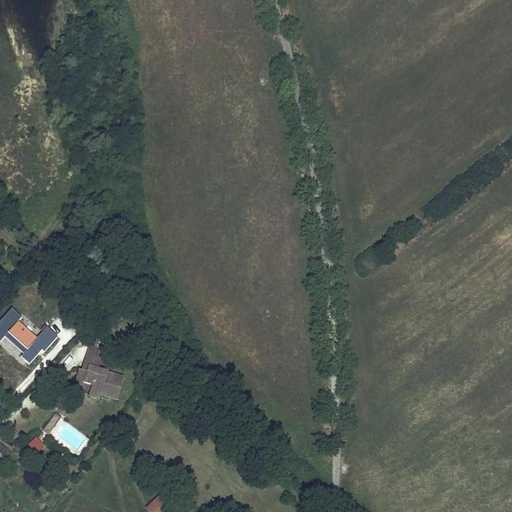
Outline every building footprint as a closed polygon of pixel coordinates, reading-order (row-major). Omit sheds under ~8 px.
[(12,308),(0,321),(0,342),(5,337),(23,353),(21,356),(30,364),(43,350),(44,352),(58,337),(46,326),(35,339),(17,322),(22,317),(12,308)] [(88,346),(85,354),(101,358),(103,351),(88,346)] [(101,358),(85,354),(82,365),(87,366),(86,371),(81,370),(77,369),(73,383),(82,386),(83,382),(91,384),(90,388),(101,391),(100,394),(116,399),(123,377),(98,369),(101,358)] [(101,391),(90,388),(88,395),(98,398),(100,394),(101,391)] [(54,414),(47,423),(53,427),(60,418),(54,414)] [(47,423),(41,431),(47,435),(53,427),(47,423)] [(160,498),(154,504),(147,509),(149,511),(168,511),(170,510),(160,498)]
